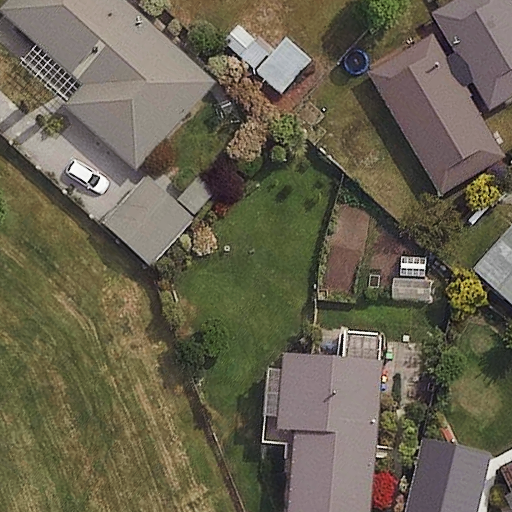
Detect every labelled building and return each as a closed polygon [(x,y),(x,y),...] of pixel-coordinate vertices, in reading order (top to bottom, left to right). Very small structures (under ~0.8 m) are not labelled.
[(122,0),(14,0),(0,16),(83,89),(65,110),(137,174),(217,83),(122,0)] [(511,4),(509,0),(492,0),(366,77),(443,203),(511,162),(486,120),(511,103),(511,4)] [(246,20),(226,44),(285,95),(317,57),(285,30),(274,44),(246,20)] [(201,216),(151,170),(105,220),(155,266),(201,216)] [(511,236),(477,276),(511,306),(511,236)] [(374,511),(385,369),(296,362),(284,511),(374,511)]
